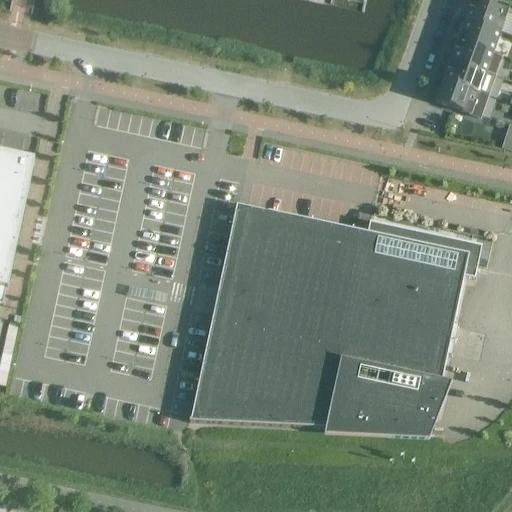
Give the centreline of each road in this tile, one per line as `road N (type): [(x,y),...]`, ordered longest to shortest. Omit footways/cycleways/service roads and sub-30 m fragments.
road 1 (tertiary): [(0,36),(388,116)]
road 2 (tertiary): [(434,0),(388,116)]
